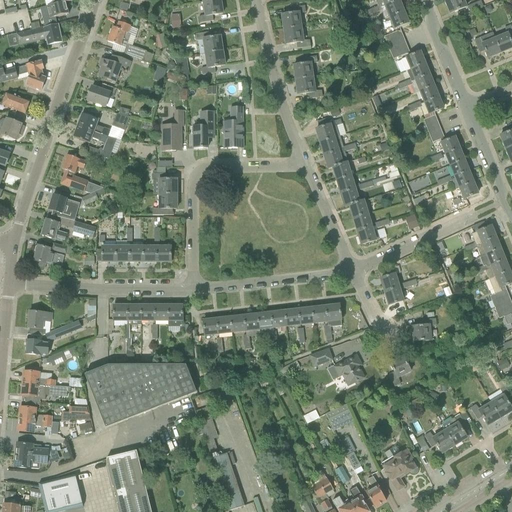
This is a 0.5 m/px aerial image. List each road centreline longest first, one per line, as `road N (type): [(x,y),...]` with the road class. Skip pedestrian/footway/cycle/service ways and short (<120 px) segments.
road 1 (unclassified): [(15,235),(90,0)]
road 2 (residential): [(192,289),(194,173),(303,167)]
road 3 (residential): [(9,286),(192,289)]
road 4 (residential): [(303,167),(256,0)]
road 5 (residential): [(192,289),(354,270)]
road 6 (residential): [(354,270),(475,214)]
